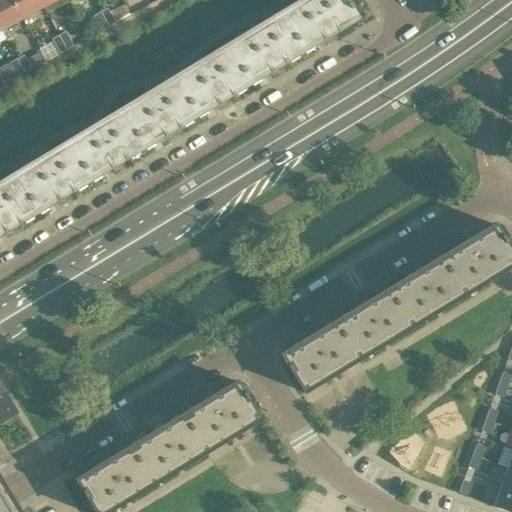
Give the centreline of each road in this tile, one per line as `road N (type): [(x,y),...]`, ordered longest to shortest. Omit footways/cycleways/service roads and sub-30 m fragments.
road 1 (secondary): [(511,1),(419,67),(1,321)]
road 2 (residential): [(388,0),(406,26),(0,274)]
road 3 (residential): [(0,495),(248,345)]
road 4 (residential): [(248,345),(494,192)]
road 5 (residential): [(397,511),(320,459),(248,345)]
